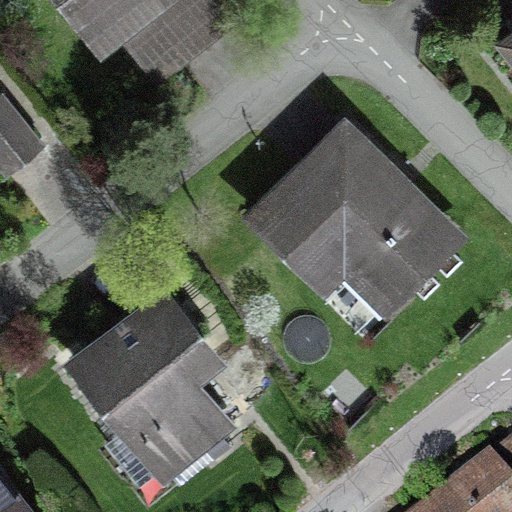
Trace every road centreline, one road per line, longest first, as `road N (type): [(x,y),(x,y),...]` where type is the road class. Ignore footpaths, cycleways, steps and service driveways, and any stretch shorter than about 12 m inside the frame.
road 1 (residential): [(0,295),(345,27)]
road 2 (residential): [(511,193),(345,27)]
road 3 (unclassified): [(334,511),(511,366)]
